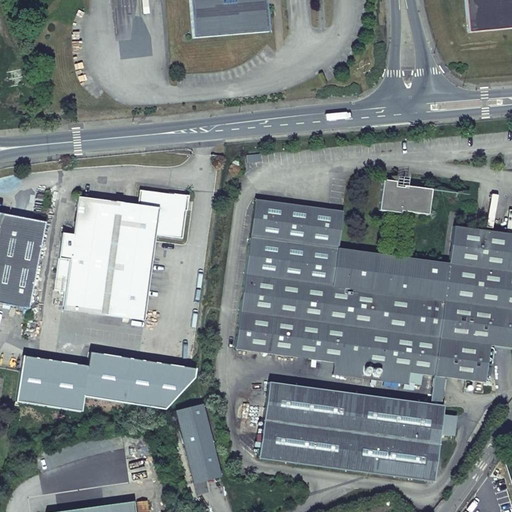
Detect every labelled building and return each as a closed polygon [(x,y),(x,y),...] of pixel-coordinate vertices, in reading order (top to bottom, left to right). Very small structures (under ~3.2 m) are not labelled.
[(188,0),(191,39),(267,34),(264,0),(188,0)] [(511,0),(465,0),(469,33),(511,28),(511,0)] [(402,189),(402,186),(403,181),(395,180),(394,182),(394,188),(402,189)] [(430,190),(402,186),(402,189),(394,188),(394,182),(382,181),(377,212),(393,214),(397,214),(399,215),(399,212),(427,216),(430,190)] [(62,309),(143,320),(155,236),(181,239),(186,207),(184,206),(185,200),(178,199),(179,196),(138,191),(136,205),(77,197),(72,235),(61,233),(53,290),(65,292),(62,309)] [(432,482),(443,407),(440,406),(444,378),(483,383),(488,346),(511,349),(511,235),(453,227),(447,264),(392,257),(387,256),(336,249),(341,212),(254,201),(234,350),(333,363),(331,376),(406,386),(408,373),(420,375),(432,377),(428,405),(268,384),(259,460),(432,482)] [(0,304),(25,310),(30,286),(37,257),(43,223),(21,219),(0,214),(0,304)] [(392,257),(397,214),(393,214),(387,256),(392,257)] [(82,396),(163,409),(192,378),(194,369),(88,353),(86,366),(23,356),(16,401),(80,411),(82,396)] [(419,388),(420,375),(408,373),(406,386),(419,388)] [(175,411),(183,447),(193,484),(219,477),(201,404),(175,411)] [(183,447),(174,449),(184,486),(193,484),(183,447)] [(148,511),(147,500),(136,502),(137,511),(148,511)] [(133,511),(132,501),(58,511),(133,511)]
